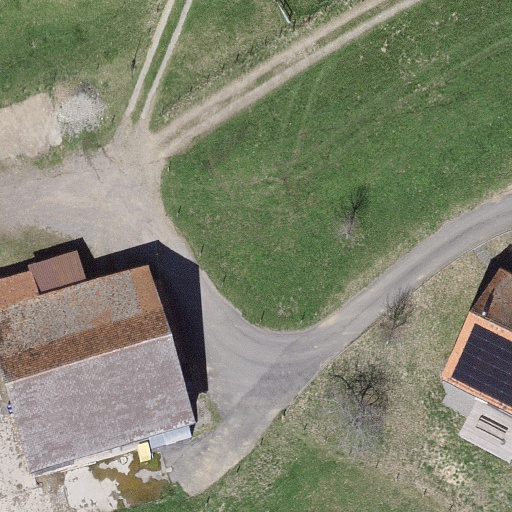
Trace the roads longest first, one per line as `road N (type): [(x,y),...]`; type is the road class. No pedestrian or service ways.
road 1 (unclassified): [(511,234),(443,252),(303,375),(195,334),(135,129)]
road 2 (track): [(151,183),(235,99),(448,0)]
road 3 (track): [(135,129),(187,0)]
